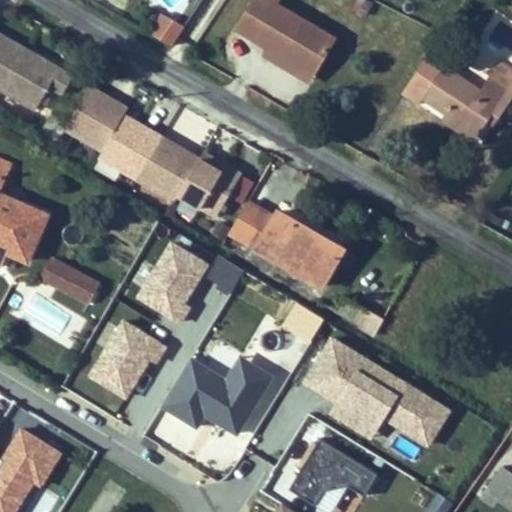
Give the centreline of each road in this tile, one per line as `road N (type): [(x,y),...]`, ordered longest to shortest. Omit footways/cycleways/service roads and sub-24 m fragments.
road 1 (unclassified): [(511,257),(61,0)]
road 2 (residential): [(205,511),(195,494),(0,373)]
